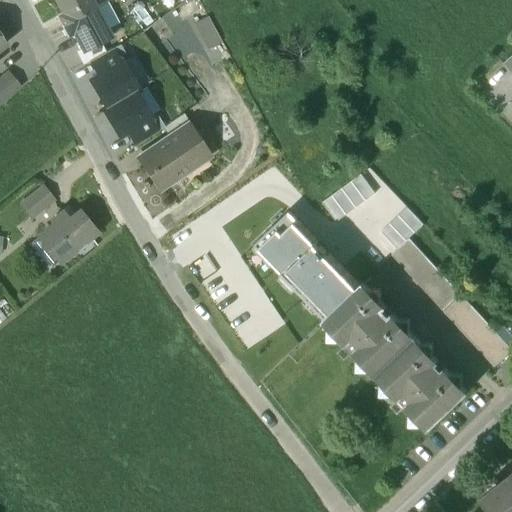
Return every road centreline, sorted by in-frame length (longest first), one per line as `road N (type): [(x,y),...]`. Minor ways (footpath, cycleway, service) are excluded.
road 1 (residential): [(9,0),(141,241),(341,511)]
road 2 (residential): [(511,404),(399,511)]
